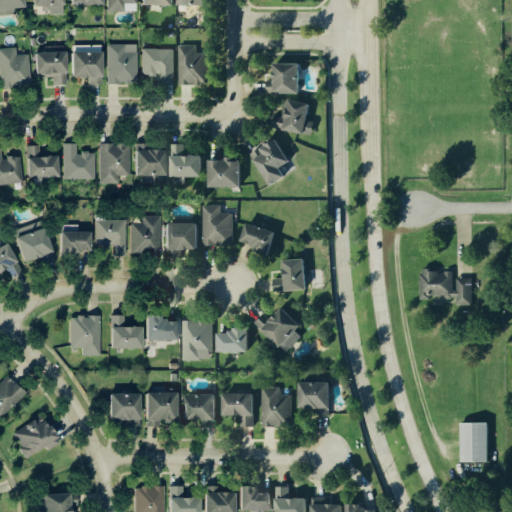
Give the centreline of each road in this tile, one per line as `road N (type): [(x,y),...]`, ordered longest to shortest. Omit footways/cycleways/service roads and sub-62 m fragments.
road 1 (secondary): [(331,0),(342,299),(354,368),(403,511)]
road 2 (secondary): [(443,511),(395,388),(378,296),(366,105)]
road 3 (residential): [(230,286),(72,285),(26,305),(4,330)]
road 4 (residential): [(232,113),(0,117)]
road 5 (residential): [(324,460),(99,459)]
road 6 (residential): [(0,326),(40,361),(79,414),(109,511)]
road 7 (residential): [(231,43),(332,44),(363,27)]
road 8 (residential): [(363,27),(332,18),(231,17)]
